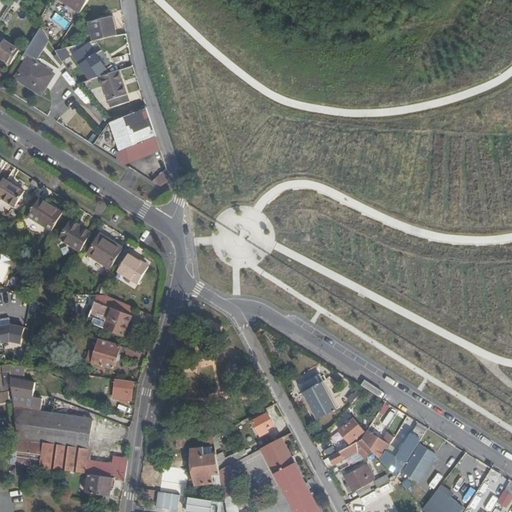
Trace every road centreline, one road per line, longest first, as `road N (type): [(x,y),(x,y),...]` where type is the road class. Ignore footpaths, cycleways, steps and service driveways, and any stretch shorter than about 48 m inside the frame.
road 1 (track): [(157,0),(233,69),(278,99),(316,107),(368,114),(428,105),(511,69)]
road 2 (residential): [(172,225),(182,277),(147,391),(129,511)]
road 3 (residential): [(127,0),(180,188),(172,225)]
road 4 (residential): [(239,315),(342,511)]
road 5 (tertiary): [(172,225),(0,120)]
